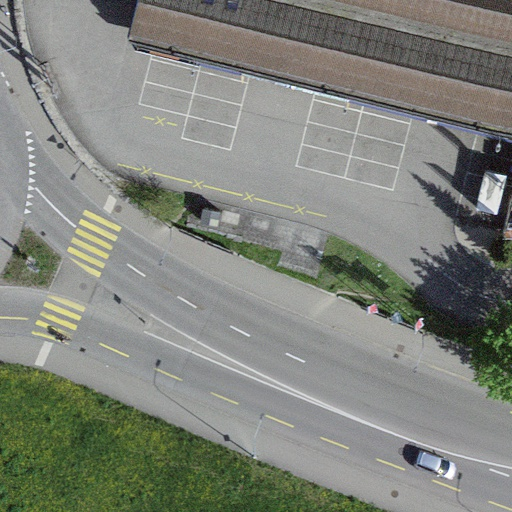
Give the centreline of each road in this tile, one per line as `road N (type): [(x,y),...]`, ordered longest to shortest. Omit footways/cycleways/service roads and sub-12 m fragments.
road 1 (primary): [(229,361),(0,165)]
road 2 (primary): [(229,361),(511,463)]
road 3 (primary): [(0,297),(229,361)]
